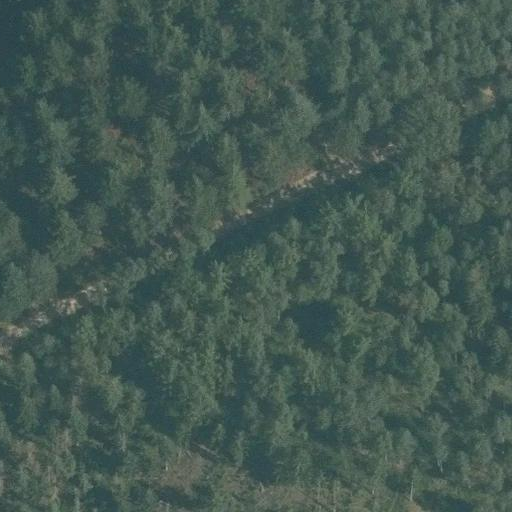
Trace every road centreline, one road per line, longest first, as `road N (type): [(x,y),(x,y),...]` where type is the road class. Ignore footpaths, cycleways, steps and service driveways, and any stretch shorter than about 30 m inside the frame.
road 1 (track): [(0,338),(511,85)]
road 2 (track): [(336,170),(258,0)]
